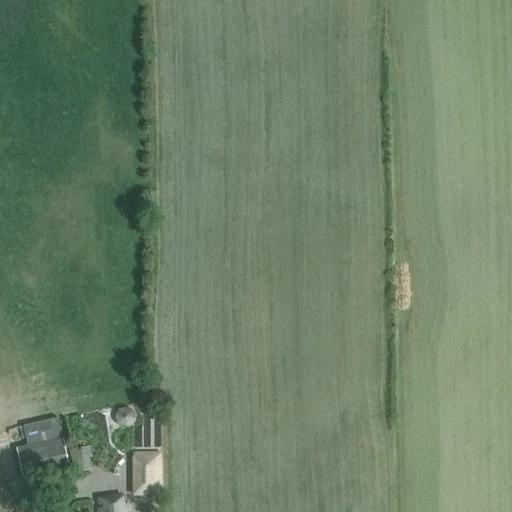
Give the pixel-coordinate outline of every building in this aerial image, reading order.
[(69,466),(63,439),(59,418),(23,425),(27,446),(16,449),(22,476),(69,466)] [(91,470),(87,448),(70,450),(73,473),(91,470)] [(131,451),(132,497),(162,497),(161,451),(131,451)] [(70,500),(66,477),(51,479),(54,503),(70,500)] [(96,499),(97,511),(129,511),(128,505),(123,505),(122,496),(96,499)]
